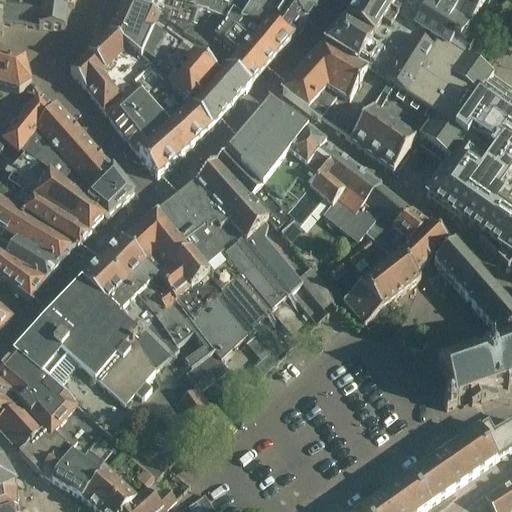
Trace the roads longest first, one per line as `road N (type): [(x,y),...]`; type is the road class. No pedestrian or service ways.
road 1 (residential): [(511,290),(461,238),(319,134)]
road 2 (residential): [(156,202),(42,58),(0,48)]
